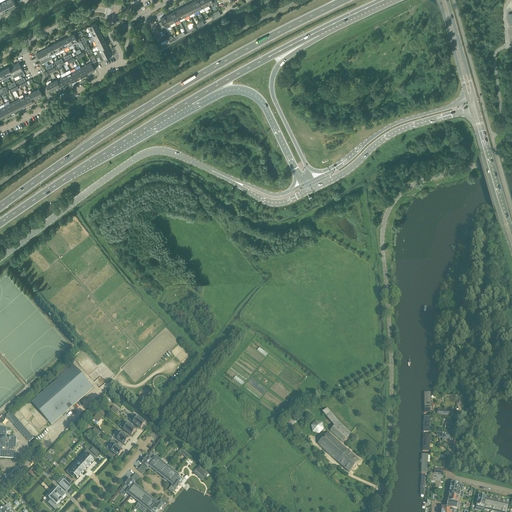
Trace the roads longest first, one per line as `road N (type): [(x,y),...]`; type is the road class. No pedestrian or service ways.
road 1 (unclassified): [(511,155),(421,181),(387,214),(391,371),(376,511)]
road 2 (primary): [(345,0),(176,88),(0,207)]
road 3 (unclassified): [(0,262),(141,157),(171,155),(232,180)]
road 4 (primary): [(0,224),(188,102)]
road 5 (primary): [(315,179),(271,82),(282,61),(333,25)]
road 6 (residential): [(0,132),(119,65),(109,32),(114,14)]
road 7 (secondary): [(313,190),(395,132),(471,109)]
road 8 (secondary): [(469,102),(391,125),(315,179)]
road 9 (primary): [(188,102),(227,91),(252,94),(302,185)]
road 10 (primary): [(188,102),(333,25)]
road 11 (residential): [(0,58),(86,14),(114,14)]
